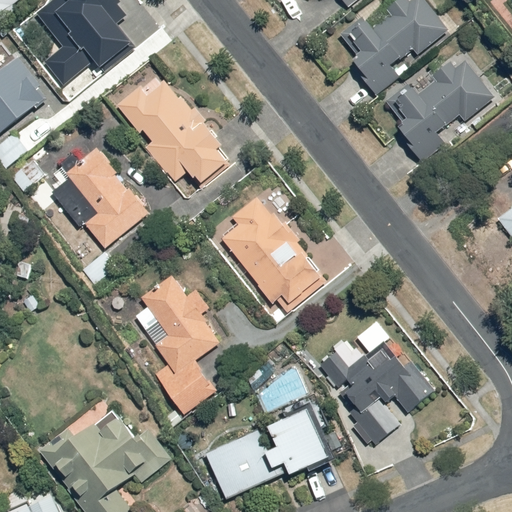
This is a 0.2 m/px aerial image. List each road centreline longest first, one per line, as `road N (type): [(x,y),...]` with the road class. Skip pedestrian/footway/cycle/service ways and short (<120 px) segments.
road 1 (residential): [(208,0),(511,382)]
road 2 (residential): [(398,511),(511,469)]
